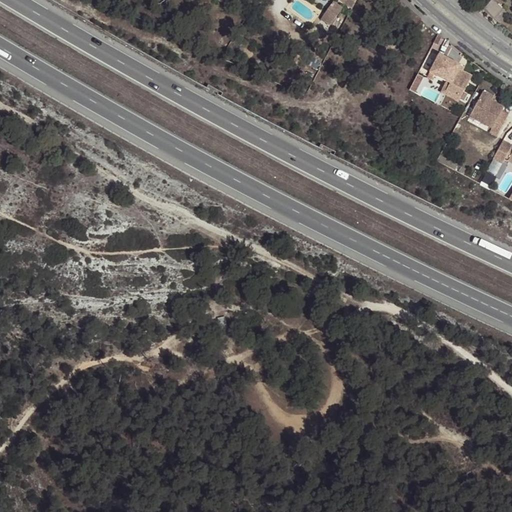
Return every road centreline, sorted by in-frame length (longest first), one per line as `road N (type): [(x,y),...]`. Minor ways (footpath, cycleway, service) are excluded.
road 1 (track): [(511,387),(396,309),(343,297),(128,189),(0,106)]
road 2 (motorway): [(0,46),(301,213),(511,316)]
road 3 (motorway): [(511,263),(213,117),(10,0)]
road 4 (track): [(343,297),(349,312),(331,326),(286,336),(254,355),(201,357),(182,345),(89,365),(62,382),(0,453)]
road 5 (track): [(313,334),(333,365),(332,386),(326,409),(305,420),(281,416),(254,381),(254,355)]
